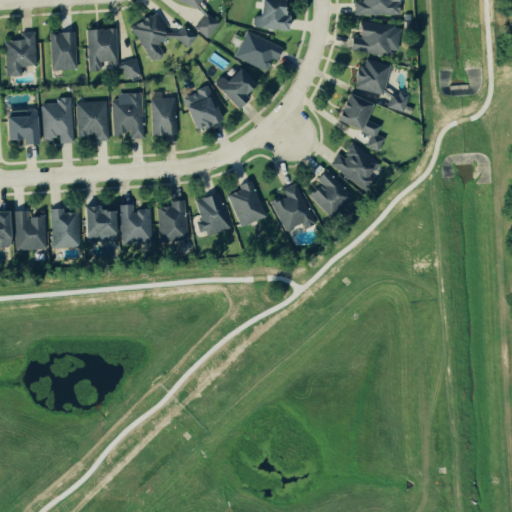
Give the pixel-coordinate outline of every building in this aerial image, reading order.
[(174,0),(197,8),(200,0),(174,0)] [(285,0),(282,0),(260,0),(259,16),(254,16),(253,27),(287,31),(288,15),(284,14),(285,0)] [(354,1),(354,15),(399,14),(399,0),(358,0),(359,0),(354,1)] [(151,62),(163,54),(157,44),(175,33),(183,46),(194,39),(185,24),(168,35),(155,12),(130,26),(151,62)] [(194,28),(207,38),(219,22),(206,12),(194,28)] [(401,28),(360,21),(358,37),(351,36),(349,50),(389,56),(390,48),(397,50),(401,28)] [(86,29),(88,70),(100,70),(100,61),(111,61),(112,71),(123,70),(124,78),(138,77),(137,59),(117,60),(115,28),(86,29)] [(35,65),(34,31),(20,32),(20,40),(4,40),(5,75),(20,74),(20,66),(35,65)] [(50,32),(51,70),(76,69),(74,31),(50,32)] [(282,47),(246,31),(234,57),(265,71),(271,58),(275,60),(282,47)] [(354,88),(382,95),(389,65),(361,58),(354,88)] [(234,107),(248,96),(244,91),(254,83),(241,66),(224,79),(222,76),(215,81),(234,107)] [(183,93),(192,128),(219,121),(210,86),(183,93)] [(388,107),(402,112),(409,94),(394,89),(388,107)] [(143,137),(141,91),(111,93),(113,133),(129,132),(130,138),(143,137)] [(176,133),(174,96),(161,97),(161,92),(150,92),(152,134),(176,133)] [(336,121),(370,134),(366,145),(378,150),(383,137),(376,134),(379,125),(365,120),(372,103),(346,93),(336,121)] [(71,96),(56,96),(56,102),(40,102),(41,138),(59,137),(59,142),(72,142),(71,96)] [(94,140),(107,140),(106,100),(75,101),(77,135),(94,134),(94,140)] [(21,137),(21,142),(36,142),(35,108),(5,109),(6,138),(21,137)] [(338,152),(329,164),(360,186),(378,161),(352,142),(342,155),(338,152)] [(316,177),(321,183),(309,193),(330,217),(352,197),(326,168),(316,177)] [(228,193),(238,225),(264,217),(252,179),(238,183),(240,189),(228,193)] [(270,201),(285,231),(300,223),(303,228),(315,222),(294,181),(281,188),(284,194),(270,201)] [(195,198),(201,218),(195,220),(200,235),(229,226),(218,191),(195,198)] [(185,199),(170,200),(170,205),(157,206),(159,240),(186,239),(185,199)] [(149,208),(133,208),(132,203),(119,203),(120,241),(151,240),(149,208)] [(114,209),(99,209),(99,204),(84,205),(84,240),(115,240),(114,209)] [(63,207),(51,208),(52,246),(78,246),(78,211),(63,212),(63,207)] [(0,246),(9,246),(8,210),(0,209),(0,246)] [(44,215),(26,216),(26,210),(13,210),(15,249),(45,249),(44,215)]
